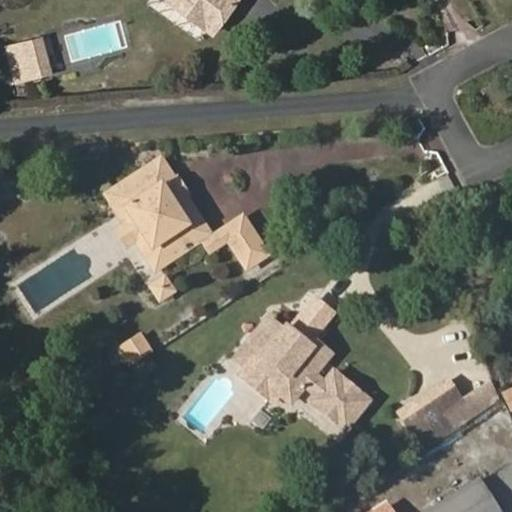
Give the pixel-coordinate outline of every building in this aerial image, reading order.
[(180,0),(177,10),(213,33),(237,0),(180,0)] [(68,77),(60,42),(49,44),(58,79),(68,77)] [(58,79),(49,44),(32,48),(41,83),(58,79)] [(200,215),(193,219),(169,182),(177,176),(166,159),(111,194),(122,210),(130,216),(135,224),(145,239),(148,245),(158,266),(205,237),(213,233),(200,215)] [(200,215),(190,197),(192,195),(180,177),(177,176),(169,182),(193,219),(200,215)] [(251,267),(271,256),(250,221),(230,231),(237,242),(251,267)] [(122,232),(131,246),(145,239),(135,224),(122,232)] [(205,237),(216,254),(237,242),(230,231),(217,238),(213,233),(205,237)] [(168,279),(153,286),(163,304),(178,297),(168,279)] [(334,315),(319,301),(300,324),(315,338),(334,315)] [(284,331),(272,321),(243,358),(252,366),(283,391),(293,400),(322,364),(313,356),(284,331)] [(317,351),(289,326),(284,331),(313,356),(317,351)] [(144,337),(123,349),(132,364),(152,351),(144,337)] [(162,368),(155,358),(143,366),(150,376),(162,368)] [(276,401),(283,391),(252,366),(245,376),(276,401)] [(471,412),(486,402),(475,382),(452,396),(464,416),(471,412)] [(427,418),(448,450),(482,429),(471,412),(464,416),(452,396),(442,402),(444,407),(427,418)] [(424,413),(427,418),(444,407),(442,402),(424,413)] [(502,511),(482,480),(461,494),(471,511),(502,511)] [(471,511),(461,494),(432,511),(471,511)]
